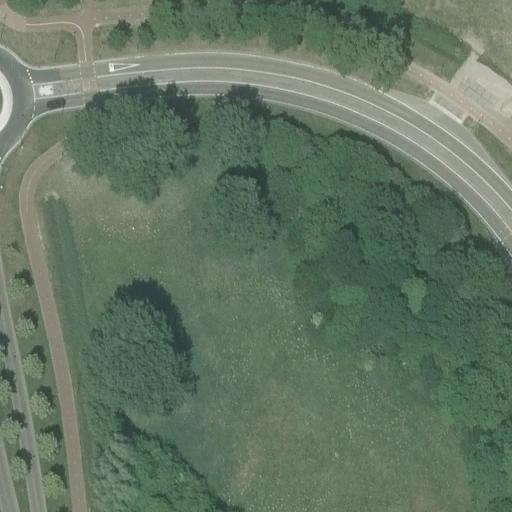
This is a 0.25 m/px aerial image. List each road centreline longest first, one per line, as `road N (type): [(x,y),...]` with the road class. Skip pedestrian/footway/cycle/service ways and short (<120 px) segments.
road 1 (secondary): [(23,116),(51,105),(187,93),(306,106),(421,161),(511,250)]
road 2 (secondary): [(511,202),(425,127),(306,75),(171,63),(16,77)]
road 3 (secondary): [(37,511),(0,312)]
